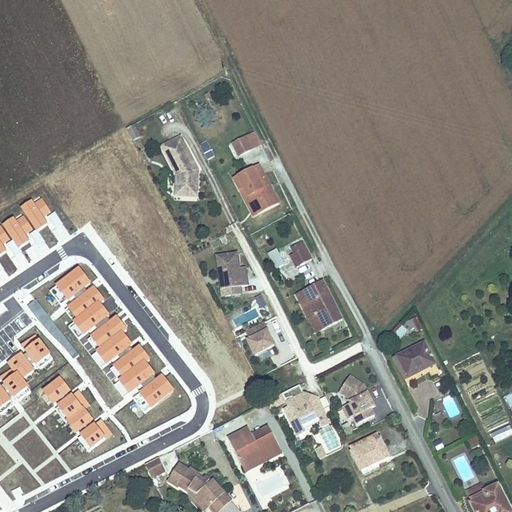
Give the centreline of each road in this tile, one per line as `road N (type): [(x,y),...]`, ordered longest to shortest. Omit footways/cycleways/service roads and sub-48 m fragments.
road 1 (residential): [(26,511),(188,429),(203,402),(89,249),(72,247),(0,294)]
road 2 (residential): [(269,141),(455,511)]
road 3 (track): [(195,0),(269,141)]
